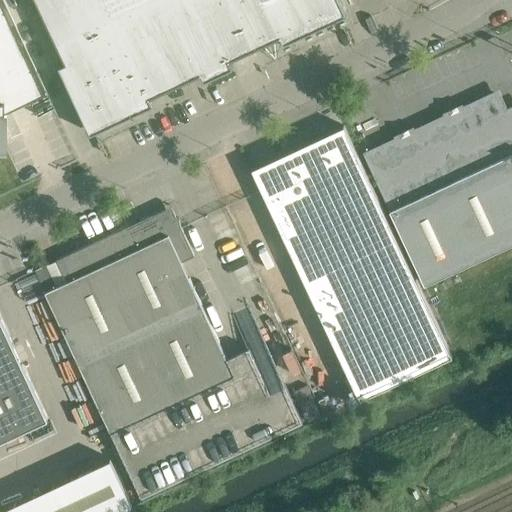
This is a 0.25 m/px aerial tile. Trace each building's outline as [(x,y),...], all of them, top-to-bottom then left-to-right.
[(0,0),(0,138),(6,139),(6,109),(46,91),(2,0),(0,0)] [(35,0),(65,62),(58,66),(90,134),(153,105),(149,98),(200,73),(204,81),(232,67),(229,60),(280,37),(284,43),(346,14),(339,0),(35,0)] [(364,156),(424,284),(511,243),(511,110),(505,113),(496,95),(364,156)] [(252,169),(261,190),(360,401),(452,358),(343,126),(252,169)] [(194,255),(181,227),(171,206),(78,249),(57,260),(66,281),(45,291),(142,499),(304,424),(256,320),(239,328),(248,347),(226,357),(181,261),(194,255)] [(0,317),(0,441),(47,419),(0,317)]
